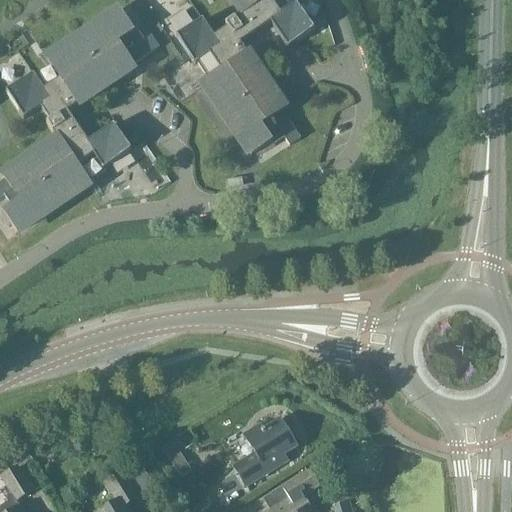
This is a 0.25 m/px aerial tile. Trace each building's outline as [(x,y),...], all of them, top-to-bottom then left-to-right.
[(232,0),(242,14),(225,26),(227,29),(214,38),(202,21),(176,39),(195,66),(197,64),(208,81),(202,85),(251,157),(271,143),(266,136),(276,129),(289,147),(300,140),(281,113),(283,112),(239,45),(270,25),(287,51),(312,33),(294,6),(291,7),(286,0),(232,0)] [(134,34),(120,13),(48,62),(52,68),(36,79),(34,76),(6,95),(24,121),(41,109),(61,140),(4,179),(5,181),(0,183),(0,201),(4,198),(7,203),(12,209),(4,214),(18,234),(90,186),(77,167),(94,157),(104,172),(131,153),(114,127),(88,144),(68,113),(134,69),(133,67),(160,49),(152,37),(133,49),(126,39),(134,34)] [(0,57),(0,63),(11,83),(36,68),(21,44),(0,57)] [(279,421),(263,432),(260,427),(245,437),(258,459),(237,473),(247,490),(288,463),(284,457),(297,449),(279,421)] [(17,468),(0,478),(12,497),(15,503),(32,493),(17,468)] [(308,511),(299,497),(318,485),(309,470),(280,488),(287,498),(264,511),(308,511)] [(130,511),(125,503),(136,496),(120,472),(101,483),(113,503),(98,511),(130,511)] [(0,511),(21,511),(20,510),(16,503),(15,503),(11,497),(6,500),(8,503),(0,508),(0,511)]
